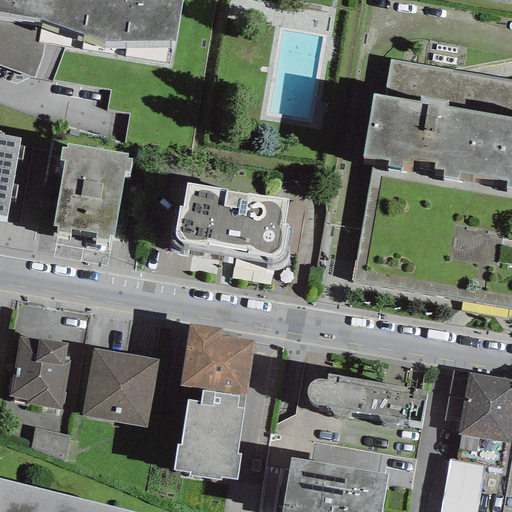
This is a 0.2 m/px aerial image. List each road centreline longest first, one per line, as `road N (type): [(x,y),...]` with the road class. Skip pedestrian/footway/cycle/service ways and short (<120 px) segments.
road 1 (residential): [(0,273),(511,361)]
road 2 (unknown): [(448,350),(423,511)]
